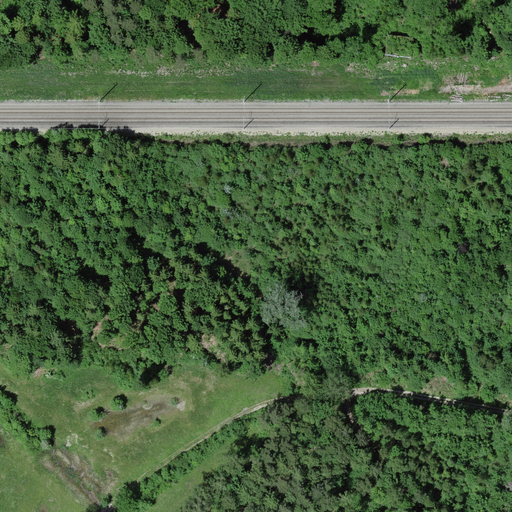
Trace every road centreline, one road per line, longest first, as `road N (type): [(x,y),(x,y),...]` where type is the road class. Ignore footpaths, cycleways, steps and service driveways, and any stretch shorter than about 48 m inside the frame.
road 1 (track): [(72,511),(141,463),(249,408),(333,392)]
road 2 (track): [(333,392),(511,414)]
